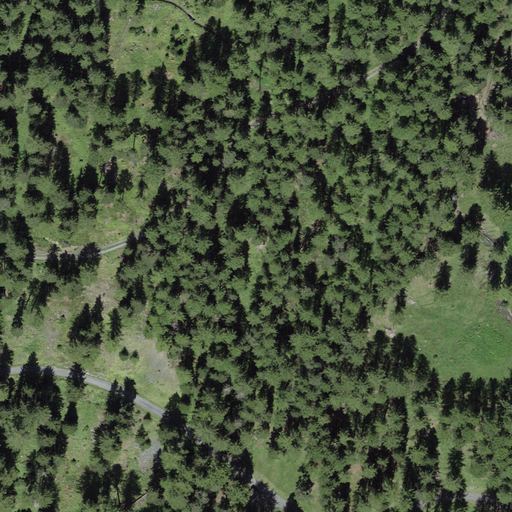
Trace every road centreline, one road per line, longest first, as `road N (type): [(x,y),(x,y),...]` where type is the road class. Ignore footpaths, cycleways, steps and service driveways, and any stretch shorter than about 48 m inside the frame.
road 1 (track): [(0,254),(67,257),(127,240),(175,209),(227,147),(284,99),(348,77),(418,31),(446,0)]
road 2 (track): [(291,511),(120,380),(42,362),(0,367)]
